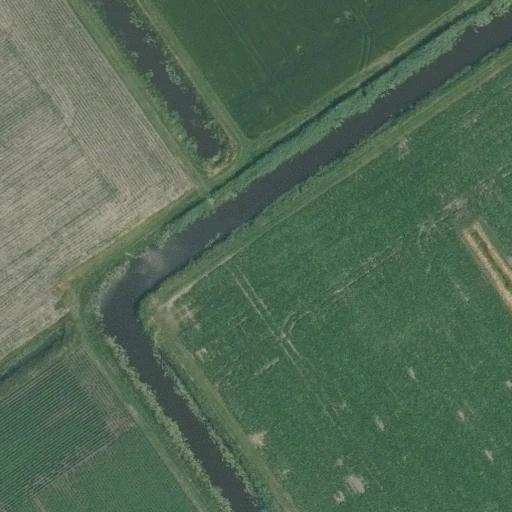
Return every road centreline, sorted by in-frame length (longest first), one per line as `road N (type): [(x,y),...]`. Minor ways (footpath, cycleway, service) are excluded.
road 1 (track): [(193,511),(66,327),(57,297),(79,258),(186,181)]
road 2 (track): [(186,181),(445,0)]
road 3 (track): [(57,0),(186,181)]
